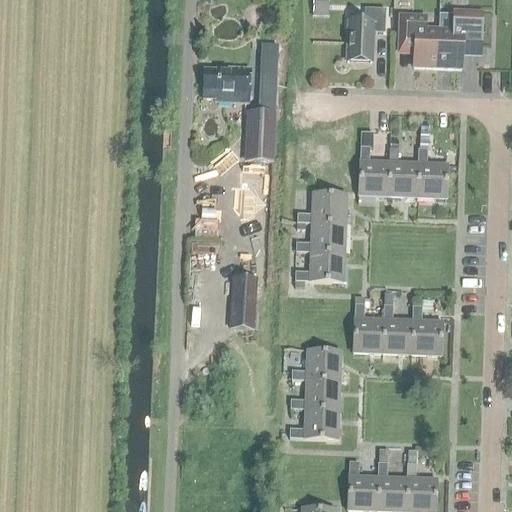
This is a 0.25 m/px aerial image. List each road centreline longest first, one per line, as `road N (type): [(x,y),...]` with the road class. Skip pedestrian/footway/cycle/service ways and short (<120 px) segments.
road 1 (unclassified): [(167,511),(185,0)]
road 2 (residential): [(489,511),(497,105)]
road 3 (residential): [(497,105),(299,100)]
